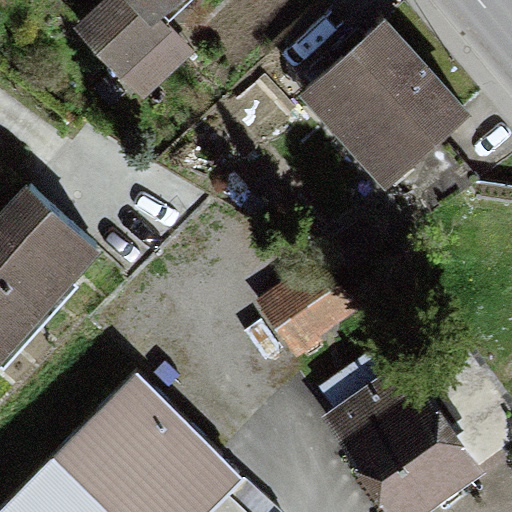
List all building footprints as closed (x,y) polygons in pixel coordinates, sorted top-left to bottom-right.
[(124,0),(102,0),(73,27),(142,100),(194,52),(162,18),(151,28),(124,0)] [(124,0),(151,28),(162,18),(180,0),(124,0)] [(458,115),(369,18),(286,93),(375,191),(458,115)] [(0,346),(98,238),(28,175),(0,205),(0,346)] [(316,257),(262,298),(295,342),(350,302),(316,257)] [(193,511),(231,474),(124,369),(0,494),(0,511),(193,511)] [(407,369),(318,429),(374,511),(411,511),(474,470),(407,369)]
